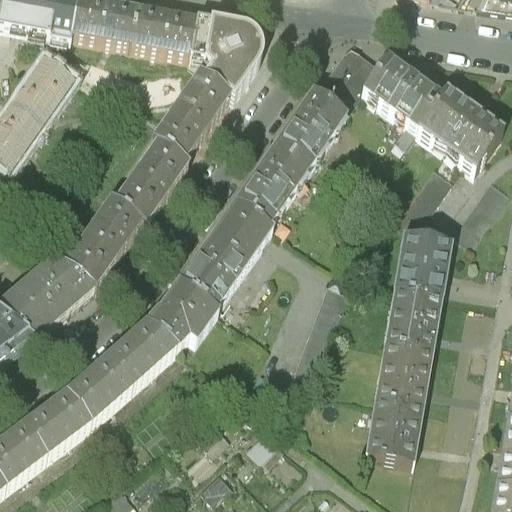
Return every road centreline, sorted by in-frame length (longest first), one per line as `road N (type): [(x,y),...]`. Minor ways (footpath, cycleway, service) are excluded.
road 1 (residential): [(0,415),(131,305),(344,15)]
road 2 (residential): [(344,15),(511,44)]
